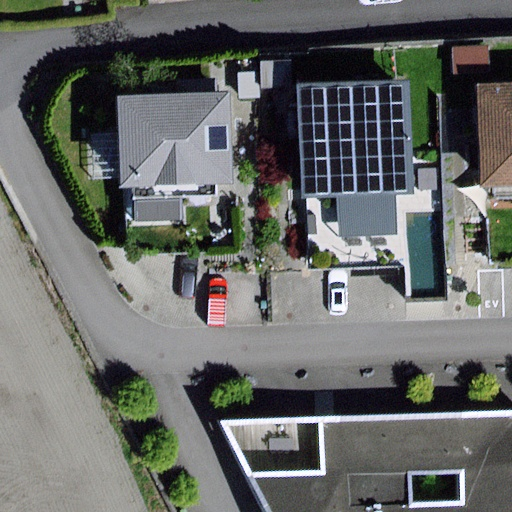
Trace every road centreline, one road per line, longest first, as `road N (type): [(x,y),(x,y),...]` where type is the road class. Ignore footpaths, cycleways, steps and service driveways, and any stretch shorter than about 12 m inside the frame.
road 1 (residential): [(0,111),(103,325),(118,341),(159,348),(511,338)]
road 2 (residential): [(511,4),(289,18),(31,50),(0,69)]
